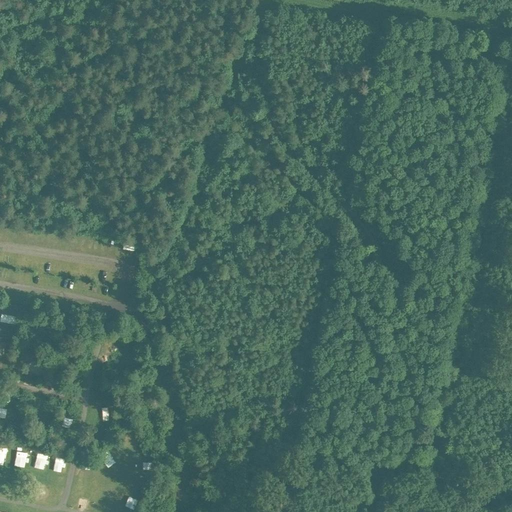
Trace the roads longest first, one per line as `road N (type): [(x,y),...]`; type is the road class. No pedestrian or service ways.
road 1 (track): [(511,487),(299,446),(247,466)]
road 2 (track): [(293,0),(511,42)]
